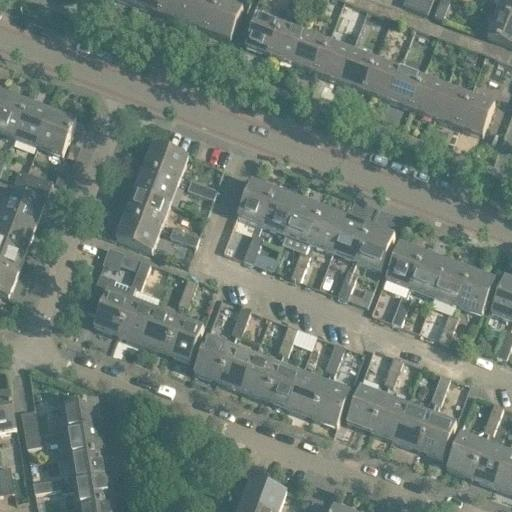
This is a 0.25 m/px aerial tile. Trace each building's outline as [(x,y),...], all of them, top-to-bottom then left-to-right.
[(139,0),(136,8),(160,17),(165,0),(139,0)] [(165,0),(160,17),(183,26),(192,0),(165,0)] [(214,0),(192,0),(183,26),(207,35),(219,2),(214,0)] [(363,0),(356,0),(353,8),(369,13),(371,8),(373,3),(363,0)] [(406,0),(404,8),(428,17),(433,5),(419,0),(406,0)] [(511,0),(503,0),(499,11),(484,5),(481,14),(496,19),(498,15),(511,20),(511,0)] [(231,44),(244,11),(219,2),(207,35),(231,44)] [(450,5),(441,2),(435,19),(444,23),(450,5)] [(384,19),(388,9),(373,3),(371,8),(369,13),(384,19)] [(400,25),(404,15),(388,9),(384,19),(400,25)] [(404,15),(400,25),(416,31),(420,21),(404,15)] [(488,40),(511,48),(511,20),(498,15),(496,19),(488,40)] [(259,17),(246,49),(270,59),(283,26),(259,17)] [(431,37),(435,27),(420,21),(416,31),(431,37)] [(283,26),(270,59),(294,68),(306,35),(283,26)] [(447,43),(451,33),(435,27),(432,37),(447,43)] [(451,33),(447,43),(463,49),(467,39),(451,33)] [(306,35),(294,68),(318,77),(330,44),(306,35)] [(478,55),(482,45),(467,39),(463,49),(478,55)] [(330,44),(318,77),(341,86),(354,53),(330,44)] [(495,61),(498,51),(483,45),(479,55),(495,61)] [(511,62),(511,56),(498,51),(494,61),(510,67),(511,62)] [(354,53),(341,86),(365,94),(377,62),(354,53)] [(377,62),(365,94),(388,103),(401,71),(377,62)] [(401,71),(388,103),(412,112),(424,80),(401,71)] [(424,80),(412,112),(436,121),(448,89),(424,80)] [(448,89),(436,121),(459,130),(472,98),(448,89)] [(0,134),(17,141),(30,106),(6,96),(0,110),(0,134)] [(483,140),(496,107),(472,98),(459,130),(483,140)] [(39,150),(52,114),(30,106),(17,141),(39,150)] [(63,159),(77,123),(52,114),(39,150),(63,159)] [(189,160),(154,146),(144,170),(180,184),(189,160)] [(80,150),(72,147),(67,160),(75,163),(80,150)] [(135,194),(171,207),(180,184),(144,170),(135,194)] [(21,173),(16,186),(24,189),(28,176),(21,173)] [(48,198),(53,186),(28,176),(24,189),(48,198)] [(201,198),(205,189),(192,184),(188,193),(201,198)] [(252,184),(239,219),(263,229),(277,193),(252,184)] [(205,189),(201,198),(214,203),(218,194),(205,189)] [(10,192),(1,216),(37,229),(45,207),(47,207),(47,206),(10,192)] [(277,193),(263,229),(287,238),(301,202),(277,193)] [(126,218),(162,231),(171,207),(135,194),(126,218)] [(301,202),(287,238),(310,246),(324,211),(301,202)] [(324,211),(310,246),(334,256),(348,220),(324,211)] [(0,218),(0,242),(27,254),(37,229),(1,216),(0,218)] [(117,242),(153,256),(162,231),(126,218),(117,242)] [(348,220),(334,256),(358,265),(372,229),(348,220)] [(382,274),(395,238),(372,229),(358,265),(382,274)] [(183,245),(187,235),(174,230),(170,240),(183,245)] [(187,235),(183,245),(196,250),(200,240),(187,235)] [(264,241),(255,237),(250,250),(259,254),(264,241)] [(0,269),(19,276),(27,254),(0,242),(0,269)] [(240,250),(229,246),(226,255),(237,259),(240,250)] [(400,246),(386,282),(411,291),(425,256),(400,246)] [(244,263),(254,267),(259,254),(250,250),(244,263)] [(111,251),(105,268),(119,273),(121,268),(125,257),(111,251)] [(311,259),(301,255),(296,268),(306,272),(311,259)] [(425,256),(411,291),(435,300),(449,265),(425,256)] [(151,268),(141,265),(136,278),(146,282),(151,268)] [(449,265),(435,300),(459,309),(472,274),(449,265)] [(291,281),(301,285),(306,272),(296,268),(291,281)] [(0,297),(11,302),(12,300),(10,299),(19,276),(0,269),(0,297)] [(358,277),(349,273),(344,286),(353,290),(358,277)] [(483,318),(496,283),(472,274),(459,309),(483,318)] [(100,316),(95,329),(120,339),(133,303),(137,293),(141,295),(146,282),(136,278),(131,291),(100,279),(88,312),(100,316)] [(511,282),(505,280),(492,315),(511,323),(511,282)] [(198,286),(189,282),(184,296),(193,299),(198,286)] [(339,299),(348,303),(353,290),(344,286),(339,299)] [(179,309),(188,313),(193,299),(184,296),(179,309)] [(411,303),(402,300),(397,313),(406,316),(411,303)] [(143,348),(156,312),(133,303),(120,339),(143,348)] [(251,315),(242,311),(237,324),(246,328),(251,315)] [(167,357),(180,321),(156,312),(143,348),(167,357)] [(392,326),(402,330),(406,316),(397,313),(392,326)] [(459,321),(449,318),(444,331),(454,335),(459,321)] [(191,366),(204,330),(180,321),(167,357),(191,366)] [(232,337),(241,341),(246,328),(237,324),(232,337)] [(316,348),(326,350),(330,330),(319,328),(316,348)] [(298,332),(289,329),(284,342),(293,345),(298,332)] [(440,344),(449,348),(454,335),(444,331),(440,344)] [(511,349),(511,335),(507,333),(502,346),(511,350),(511,349)] [(208,340),(195,376),(219,385),(233,350),(208,340)] [(279,355),(288,359),(293,345),(284,342),(279,355)] [(386,367),(391,345),(378,343),(374,365),(386,367)] [(497,360),(507,363),(511,350),(502,346),(497,360)] [(345,350),(336,347),(331,360),(340,364),(345,350)] [(243,394),(257,359),(233,350),(219,385),(243,394)] [(266,403),(280,368),(257,359),(243,394),(266,403)] [(326,373),(335,377),(340,364),(331,360),(326,373)] [(404,364),(394,360),(389,374),(399,377),(404,364)] [(290,412),(304,376),(280,368),(266,403),(290,412)] [(384,387),(393,391),(399,377),(389,374),(384,387)] [(313,421),(327,385),(304,376),(290,412),(313,421)] [(451,382),(442,378),(437,392),(446,395),(451,382)] [(58,397),(58,385),(38,384),(37,396),(58,397)] [(338,430),(351,395),(327,385),(313,421),(338,430)] [(361,390),(347,425),(372,435),(385,399),(361,390)] [(432,405),(441,409),(446,395),(437,392),(432,405)] [(0,435),(18,433),(11,395),(0,397),(0,435)] [(395,444),(409,408),(385,399),(372,435),(395,444)] [(99,404),(61,410),(65,436),(103,430),(99,404)] [(504,411),(495,407),(490,420),(499,424),(504,411)] [(419,453),(433,417),(409,408),(395,444),(419,453)] [(36,414),(22,416),(26,442),(40,440),(36,414)] [(444,462),(457,426),(433,417),(419,453),(444,462)] [(485,433),(494,437),(499,424),(490,420),(485,433)] [(70,462),(107,455),(103,430),(65,436),(70,462)] [(461,436),(447,472),(472,481),(486,445),(461,436)] [(28,452),(42,450),(40,440),(26,442),(28,452)] [(495,490),(509,454),(486,445),(472,481),(495,490)] [(511,496),(511,455),(509,454),(495,490),(511,496)] [(74,487),(111,480),(107,455),(70,462),(74,487)] [(15,496),(11,471),(0,472),(0,492),(1,499),(15,496)] [(78,511),(115,505),(111,480),(74,487),(78,511)] [(280,511),(288,494),(252,481),(242,506),(258,511),(280,511)] [(63,493),(62,483),(48,485),(49,495),(63,493)] [(34,487),(35,497),(49,495),(48,485),(34,487)]
